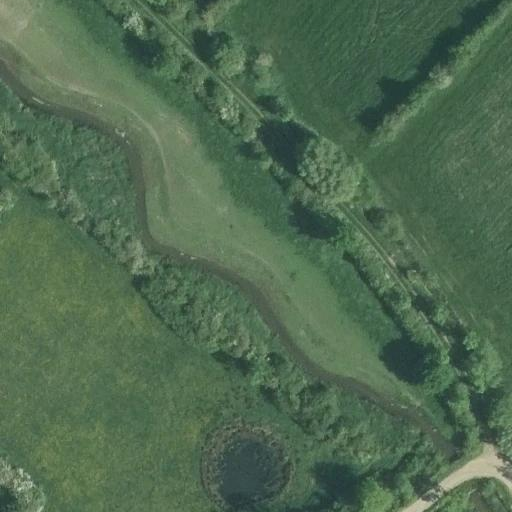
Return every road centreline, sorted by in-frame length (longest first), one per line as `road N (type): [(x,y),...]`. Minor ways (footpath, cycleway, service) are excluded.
road 1 (track): [(493,463),(449,343),(374,245),(140,0)]
road 2 (track): [(406,511),(493,463),(511,485)]
